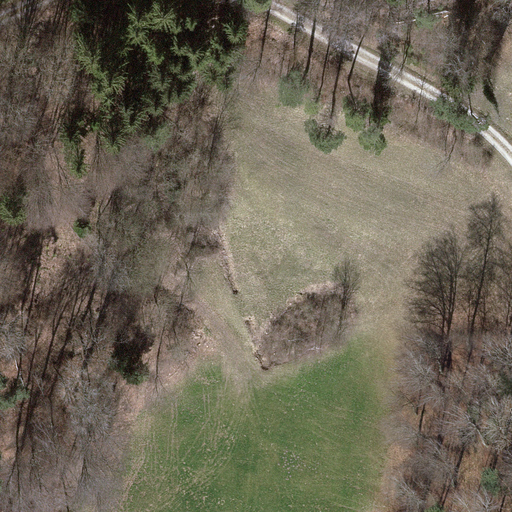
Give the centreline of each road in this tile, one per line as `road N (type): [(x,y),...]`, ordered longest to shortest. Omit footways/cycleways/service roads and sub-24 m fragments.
road 1 (track): [(511,158),(457,103),(381,55),(249,0)]
road 2 (track): [(308,0),(419,8),(458,0)]
